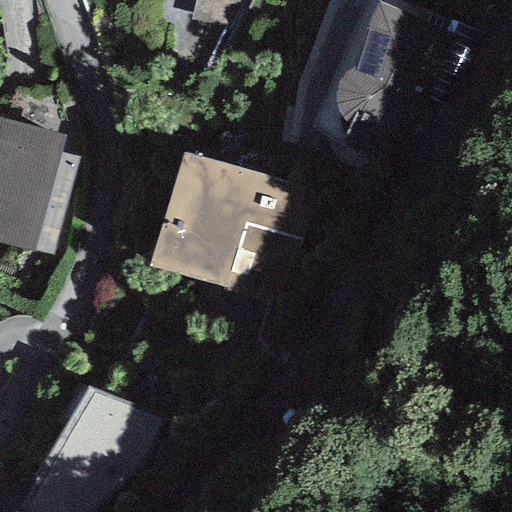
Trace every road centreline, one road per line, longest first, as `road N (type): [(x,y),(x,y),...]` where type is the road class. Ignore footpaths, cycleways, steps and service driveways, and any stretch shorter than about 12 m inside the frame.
road 1 (residential): [(206,511),(248,460),(483,0)]
road 2 (residential): [(59,0),(95,118),(99,176),(89,252),(0,418)]
